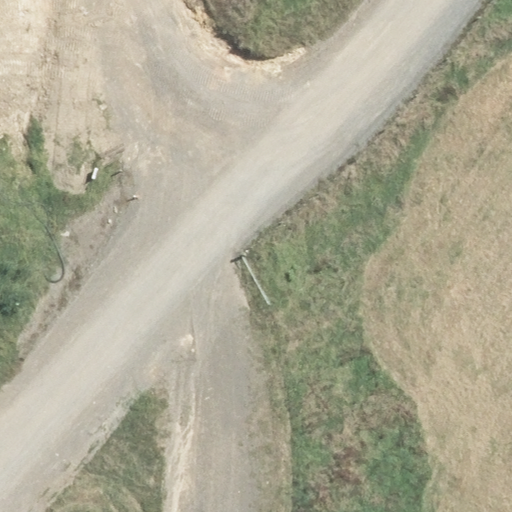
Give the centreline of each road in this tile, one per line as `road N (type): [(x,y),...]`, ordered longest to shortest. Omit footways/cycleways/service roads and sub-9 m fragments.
road 1 (track): [(0,314),(307,164),(404,103),(485,0)]
road 2 (track): [(256,511),(255,466),(164,234),(101,0)]
